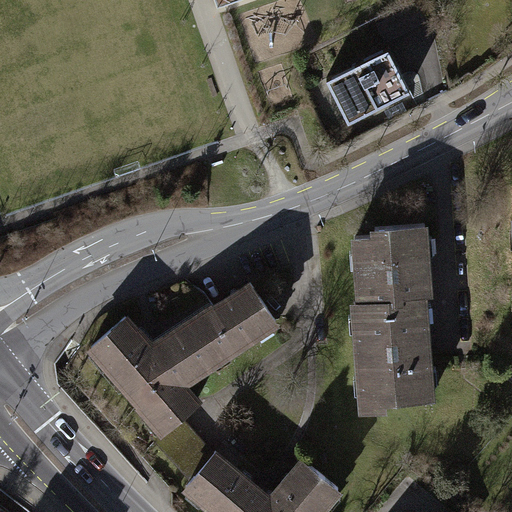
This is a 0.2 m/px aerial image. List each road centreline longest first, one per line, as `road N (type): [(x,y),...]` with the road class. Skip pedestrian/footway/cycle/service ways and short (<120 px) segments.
road 1 (secondary): [(219,228),(292,210),(511,101)]
road 2 (secondary): [(0,364),(86,296),(219,228)]
road 3 (secondary): [(219,228),(148,232),(0,309)]
road 4 (secondary): [(133,511),(0,364)]
road 5 (secondary): [(0,418),(85,511)]
